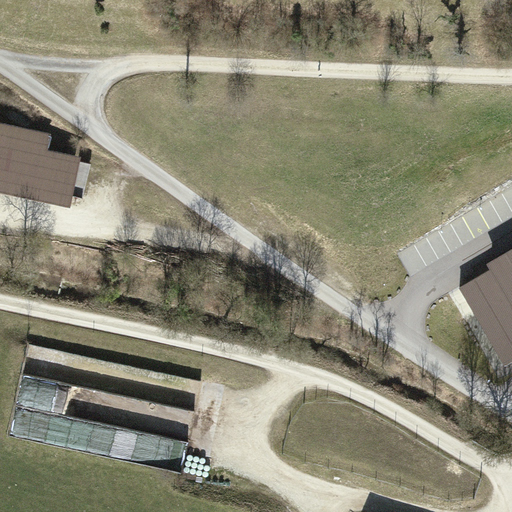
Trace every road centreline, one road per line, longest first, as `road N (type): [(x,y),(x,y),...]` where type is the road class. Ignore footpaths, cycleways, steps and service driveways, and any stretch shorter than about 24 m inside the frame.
road 1 (track): [(511,475),(308,371),(0,301)]
road 2 (residential): [(83,120),(511,409)]
road 3 (residential): [(101,69),(155,64),(511,77)]
road 4 (track): [(0,212),(293,265)]
road 5 (track): [(308,371),(255,426),(258,456),(301,490),(405,511)]
road 6 (track): [(149,170),(114,170),(68,209),(0,194)]
